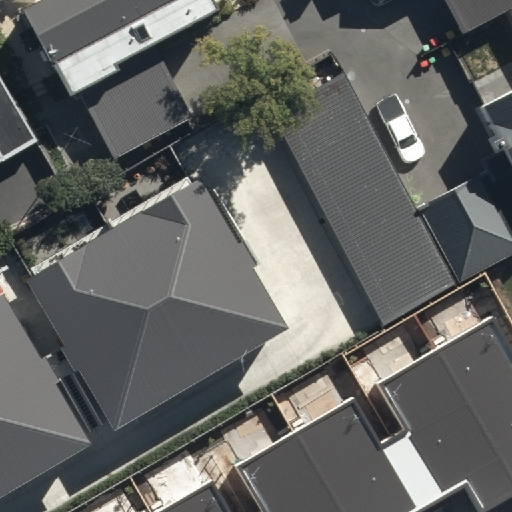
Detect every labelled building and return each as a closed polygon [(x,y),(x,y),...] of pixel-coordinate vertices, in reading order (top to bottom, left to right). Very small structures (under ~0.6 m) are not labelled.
[(212,0),(43,0),(25,10),(71,97),(79,92),(114,159),(192,117),(154,45),(218,11),(212,0)] [(511,0),(442,0),(459,33),(511,5),(511,0)] [(508,159),(418,206),(456,283),(511,253),(511,79),(476,99),(508,159)] [(0,154),(32,136),(0,82),(0,154)] [(281,322),(192,173),(23,274),(113,423),(281,322)] [(0,287),(0,484),(85,435),(0,287)] [(423,511),(462,490),(475,511),(488,511),(509,500),(511,505),(511,365),(488,325),(382,386),(407,430),(378,447),(353,403),(240,468),(265,511),(224,511),(210,486),(164,511),(423,511)]
